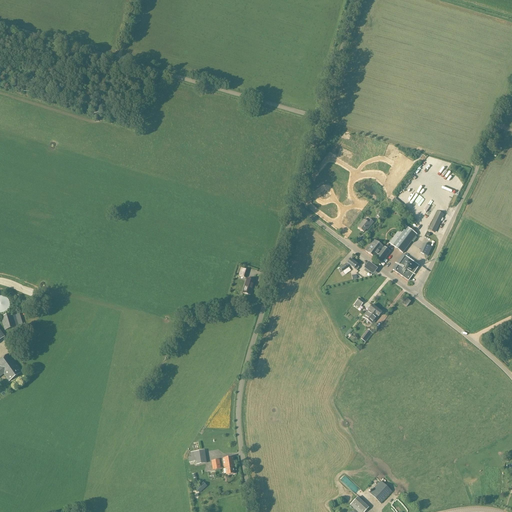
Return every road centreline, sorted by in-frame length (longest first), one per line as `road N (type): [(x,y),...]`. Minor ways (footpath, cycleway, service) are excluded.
road 1 (unclassified): [(320,119),(0,25)]
road 2 (unclassified): [(251,511),(242,383),(295,205)]
road 3 (unclassified): [(415,294),(511,98)]
road 4 (unclassified): [(415,294),(295,205)]
road 5 (unclassified): [(511,376),(415,294)]
road 6 (unclassified): [(320,119),(356,0)]
